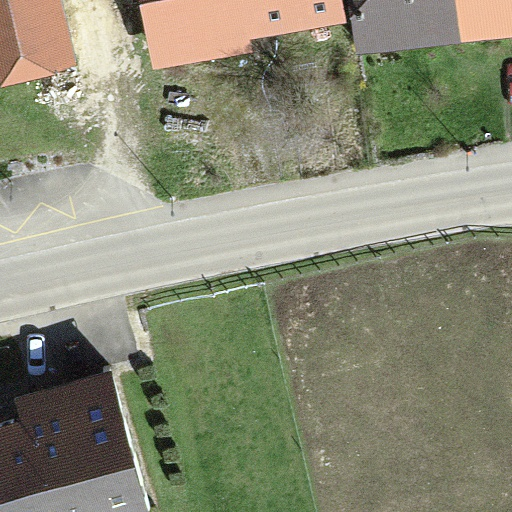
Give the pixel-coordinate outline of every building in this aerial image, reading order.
[(0,0),(0,74),(65,61),(52,0),(0,0)] [(319,0),(138,0),(145,42),(322,15),(319,0)] [(452,0),(347,0),(356,52),(457,34),(452,0)] [(511,0),(452,0),(457,34),(511,26),(511,0)] [(21,422),(0,427),(0,511),(116,511),(128,509),(92,378),(15,399),(21,422)]
